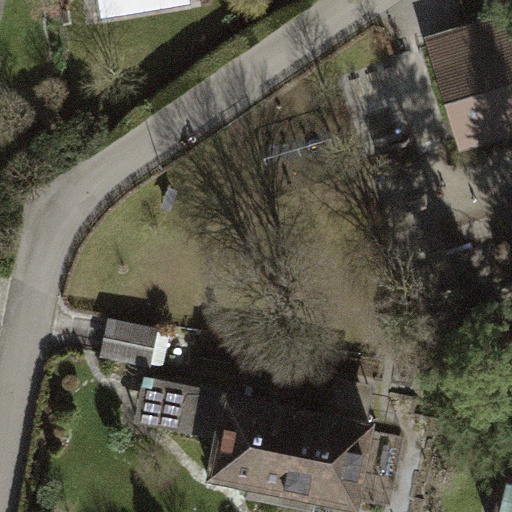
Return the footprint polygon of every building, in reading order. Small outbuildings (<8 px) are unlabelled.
[(511,15),(432,41),(464,142),(511,126),(511,15)] [(160,325),(109,318),(103,364),(154,371),(160,325)] [(282,511),(302,411),(148,381),(138,434),(214,448),(207,484),(250,492),(248,505),(282,511)] [(363,511),(380,425),(302,411),(282,511),(317,511),(319,506),(349,511),(363,511)] [(511,511),(511,460),(508,459),(495,511),(511,511)]
